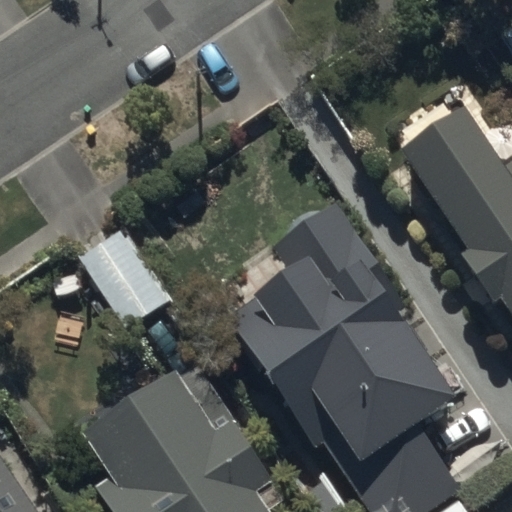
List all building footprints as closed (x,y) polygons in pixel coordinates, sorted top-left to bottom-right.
[(511,170),(500,178),(470,132),(406,175),(472,276),(466,280),(496,325),(506,319),(511,327),(511,170)] [(481,428),(355,240),(222,328),(316,467),(334,454),(372,511),(439,511),(459,499),(433,460),(481,428)] [(122,241),(79,269),(125,339),(168,311),(122,241)] [(113,490),(97,500),(104,511),(280,511),(199,378),(87,447),(113,490)] [(276,418),(251,435),(299,503),(324,485),(276,418)] [(29,511),(0,469),(0,511),(29,511)]
